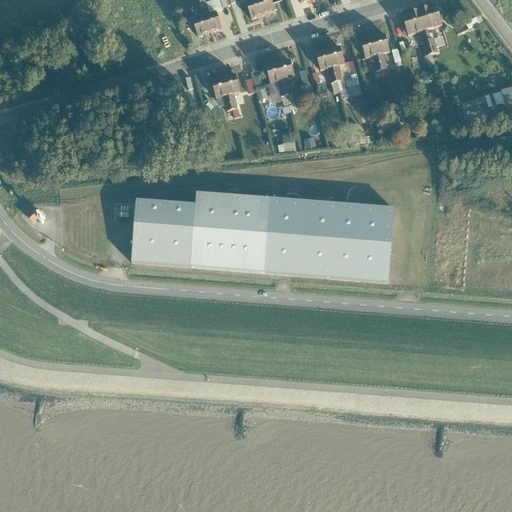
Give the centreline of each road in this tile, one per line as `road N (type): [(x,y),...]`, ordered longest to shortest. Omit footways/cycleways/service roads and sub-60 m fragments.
road 1 (tertiary): [(511,318),(111,287),(51,264),(0,216)]
road 2 (residential): [(0,121),(401,0)]
road 3 (track): [(511,405),(109,374)]
road 4 (track): [(0,260),(47,310),(153,365),(161,378)]
